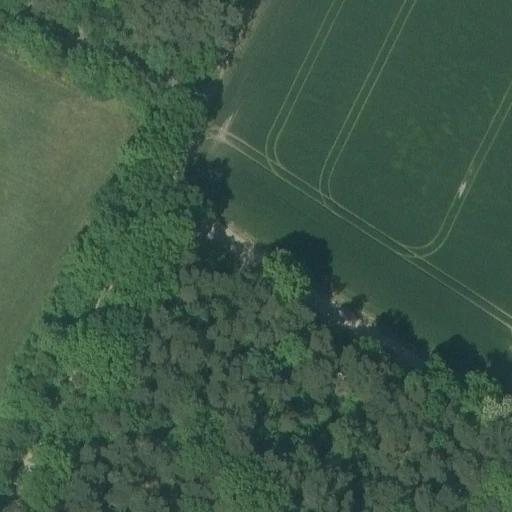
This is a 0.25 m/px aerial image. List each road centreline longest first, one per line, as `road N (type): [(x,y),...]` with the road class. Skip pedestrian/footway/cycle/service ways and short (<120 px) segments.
road 1 (track): [(9,511),(209,90)]
road 2 (track): [(155,195),(511,427)]
road 3 (track): [(12,0),(209,90)]
